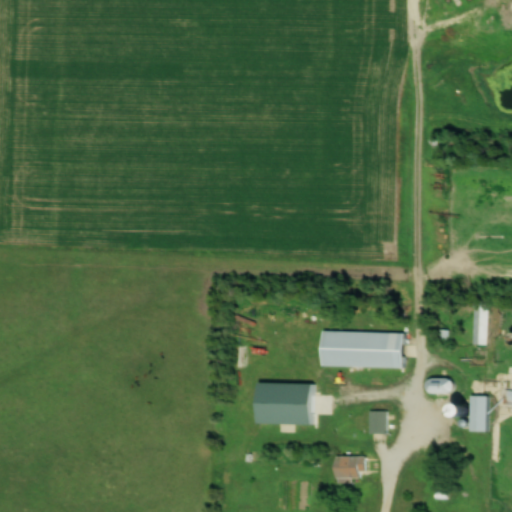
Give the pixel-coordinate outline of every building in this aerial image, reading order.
[(474,346),(488,346),(488,305),(474,305),(474,346)] [(322,367),(404,368),(404,333),(322,332),(322,367)] [(427,394),(453,394),(453,379),(427,379),(427,394)] [(313,387),(272,387),(272,419),(313,419),(313,387)] [(487,433),(487,397),(471,397),(471,433),(487,433)] [(388,411),(370,411),(370,435),(388,435),(388,411)] [(336,480),(365,480),(365,457),(336,457),(336,480)]
